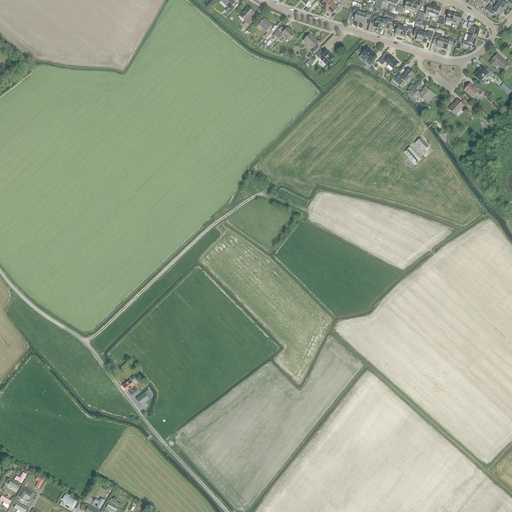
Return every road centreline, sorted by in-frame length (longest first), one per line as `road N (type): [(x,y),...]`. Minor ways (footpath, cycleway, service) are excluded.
road 1 (unclassified): [(227,511),(82,339),(39,311),(0,270)]
road 2 (residential): [(260,0),(420,53)]
